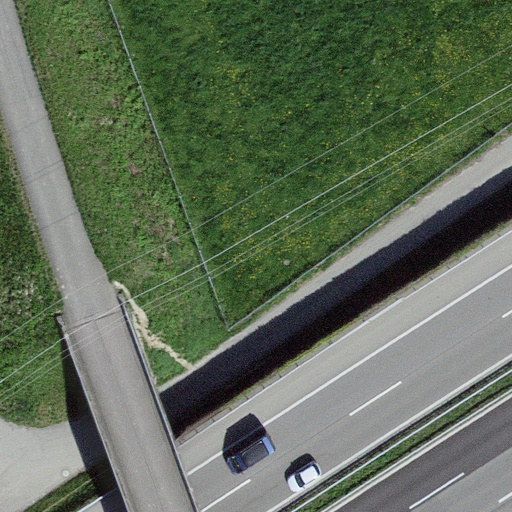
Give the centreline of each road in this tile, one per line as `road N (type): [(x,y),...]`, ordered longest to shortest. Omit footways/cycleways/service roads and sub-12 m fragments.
road 1 (unclassified): [(0,489),(7,504),(184,394),(511,163)]
road 2 (motorway): [(511,310),(200,511)]
road 3 (motorway): [(403,511),(511,442)]
